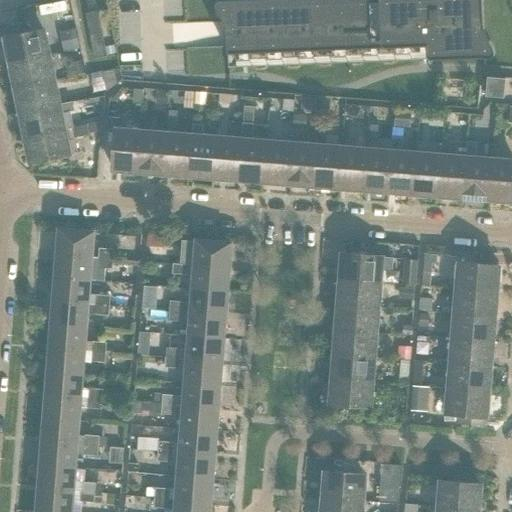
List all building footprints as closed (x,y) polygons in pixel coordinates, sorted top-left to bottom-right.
[(481,0),(256,0),(226,1),(228,66),(484,56),(481,0)] [(145,63),(142,4),(119,5),(121,64),(145,63)] [(98,11),(85,13),(88,30),(93,59),(107,56),(105,46),(104,42),(102,28),(101,24),(98,11)] [(75,28),(59,31),(63,51),(79,48),(75,28)] [(10,63),(48,55),(43,30),(5,38),(10,63)] [(15,88),(53,80),(48,55),(10,63),(15,88)] [(106,91),(120,80),(117,67),(90,73),(94,92),(105,89),(106,91)] [(503,98),(505,78),(486,77),(485,96),(503,98)] [(21,112),(58,105),(53,80),(15,88),(21,112)] [(156,90),(155,103),(168,104),(169,91),(156,90)] [(208,106),(209,93),(195,92),(194,105),(208,106)] [(219,93),(218,102),(231,103),(231,94),(219,93)] [(316,110),(317,97),(300,96),(300,109),(316,110)] [(319,97),(319,108),(329,109),(329,98),(319,97)] [(283,98),(282,111),(293,112),(294,99),(283,98)] [(63,129),(63,128),(58,105),(21,112),(26,137),(63,129)] [(410,111),(393,109),(392,125),(408,127),(410,111)] [(169,110),(167,126),(176,127),(178,110),(169,110)] [(429,113),(428,126),(442,127),(443,114),(429,113)] [(293,114),(292,126),(305,127),(306,115),(293,114)] [(108,117),(107,129),(115,130),(118,130),(119,118),(108,117)] [(63,129),(26,137),(31,162),(69,154),(66,140),(89,134),(88,133),(99,131),(97,123),(87,125),(87,123),(63,128),(63,129)] [(240,140),(237,179),(262,181),(265,142),(251,141),(252,124),(241,123),(240,140)] [(370,124),(368,138),(377,139),(379,124),(370,124)] [(137,170),(140,132),(118,130),(115,130),(112,168),(137,170)] [(162,172),(165,134),(140,132),(137,170),(162,172)] [(187,174),(190,136),(165,134),(162,172),(187,174)] [(212,177),(215,138),(190,136),(187,174),(212,177)] [(237,179),(240,140),(215,138),(212,177),(237,179)] [(462,197),(465,158),(451,157),(452,140),(441,139),(440,156),(437,195),(462,197)] [(465,158),(462,197),(487,199),(490,160),(476,159),(477,142),(466,141),(465,158)] [(287,183),(290,144),(265,142),(262,181),(287,183)] [(312,185),(315,146),(290,144),(287,183),(312,185)] [(337,187),(340,148),(315,146),(312,185),(337,187)] [(362,189),(365,150),(340,148),(337,187),(362,189)] [(365,150),(362,189),(387,191),(390,152),(365,150)] [(390,152),(387,191),(412,193),(415,154),(390,152)] [(440,156),(415,154),(412,193),(437,195),(440,156)] [(511,161),(490,160),(487,199),(511,200),(511,161)] [(58,254),(90,257),(92,232),(60,230),(58,254)] [(147,236),(146,246),(162,247),(162,237),(147,236)] [(173,263),(227,268),(229,244),(197,241),(196,255),(173,253),(173,263)] [(98,257),(113,258),(113,249),(99,248),(98,257)] [(342,253),(340,279),(379,282),(380,268),(392,269),(393,257),(381,256),(342,253)] [(424,253),(423,263),(436,264),(437,254),(424,253)] [(88,280),(90,257),(58,254),(56,277),(88,280)] [(112,268),(113,258),(98,257),(97,267),(112,268)] [(406,258),(403,284),(414,285),(416,259),(406,258)] [(225,291),(227,268),(173,263),(172,273),(185,275),(194,276),(193,289),(225,291)] [(457,288),(496,291),(498,266),(459,263),(457,288)] [(422,272),(421,284),(430,285),(431,272),(422,272)] [(87,293),(88,280),(56,277),(54,301),(109,305),(110,295),(87,293)] [(340,279),(338,304),(377,307),(379,282),(340,279)] [(413,300),(414,287),(398,286),(397,299),(413,300)] [(494,316),(496,291),(457,288),(455,313),(494,316)] [(224,315),(225,291),(193,289),(192,302),(184,301),(169,301),(169,310),(224,315)] [(108,315),(109,305),(54,301),(53,324),(84,327),(86,313),(108,315)] [(435,312),(436,307),(432,302),(419,301),(418,311),(435,312)] [(338,304),(336,329),(375,332),(377,307),(338,304)] [(222,338),(224,315),(169,310),(168,320),(190,322),(189,336),(222,338)] [(419,313),(418,326),(429,327),(430,314),(419,313)] [(491,341),(494,316),(455,313),(453,338),(491,341)] [(83,340),(84,327),(53,324),(51,348),(105,352),(106,342),(83,340)] [(402,325),(402,335),(412,335),(412,325),(402,325)] [(336,329),(334,354),(373,357),(375,332),(336,329)] [(220,362),(222,338),(189,336),(188,349),(180,348),(166,347),(164,367),(179,368),(180,359),(188,359),(220,362)] [(489,366),(491,341),(453,338),(451,363),(489,366)] [(398,345),(397,357),(410,359),(411,347),(398,345)] [(104,362),(105,352),(51,348),(49,371),(81,374),(82,360),(104,362)] [(334,354),(333,379),(371,382),(373,357),(334,354)] [(218,385),(220,362),(188,359),(186,383),(218,385)] [(400,360),(399,371),(408,371),(409,360),(400,360)] [(487,391),(489,366),(451,363),(449,388),(487,391)] [(80,387),(81,374),(49,371),(47,395),(102,399),(102,389),(80,387)] [(333,379),(331,404),(369,407),(371,382),(333,379)] [(216,409),(218,385),(186,383),(185,397),(177,396),(177,395),(162,394),(161,404),(216,409)] [(412,385),(410,410),(427,412),(429,387),(412,385)] [(485,417),(487,391),(449,388),(447,414),(485,417)] [(101,408),(102,399),(47,395),(45,418),(77,421),(78,407),(101,408)] [(130,401),(129,412),(141,413),(141,402),(130,401)] [(214,432),(216,409),(161,404),(160,414),(175,415),(174,419),(183,420),(182,430),(214,432)] [(76,434),(77,421),(45,418),(43,442),(98,446),(98,436),(76,434)] [(181,442),(158,441),(157,459),(179,461),(180,453),(212,456),(214,432),(182,430),(181,442)] [(97,455),(98,446),(43,442),(42,465),(73,468),(74,454),(97,455)] [(179,463),(178,476),(211,479),(212,456),(180,453),(179,461),(179,463)] [(128,462),(127,471),(138,472),(138,463),(128,462)] [(72,480),(73,468),(42,465),(40,488),(71,491),(72,490),(79,491),(79,492),(94,493),(95,482),(72,480)] [(323,497),(362,500),(364,475),(325,472),(323,497)] [(178,476),(177,488),(147,487),(146,495),(154,495),(154,498),(209,502),(211,479),(178,476)] [(439,507),(477,510),(479,484),(441,481),(439,507)] [(398,501),(398,485),(386,485),(385,500),(398,501)] [(38,511),(69,511),(71,491),(40,488),(38,511)] [(94,502),(94,493),(79,492),(79,501),(94,502)] [(360,511),(362,500),(323,497),(322,511),(360,511)] [(154,498),(153,507),(176,509),(175,511),(207,511),(209,502),(154,498)] [(404,503),(403,511),(417,511),(418,504),(404,503)]
